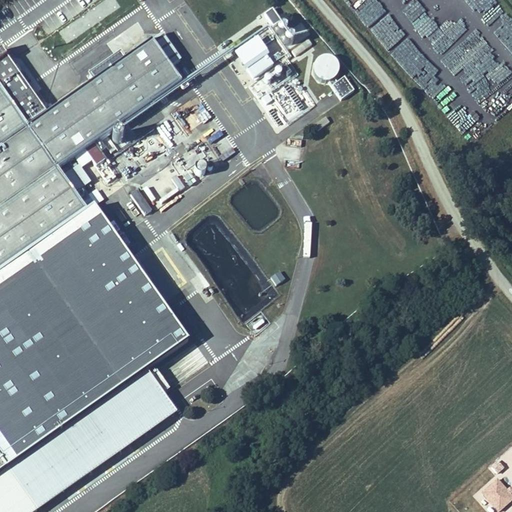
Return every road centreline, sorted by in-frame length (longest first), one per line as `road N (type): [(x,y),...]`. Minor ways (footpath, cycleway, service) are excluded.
road 1 (unclassified): [(316,0),(393,89),(470,236),(511,288)]
road 2 (unknown): [(268,154),(139,247)]
